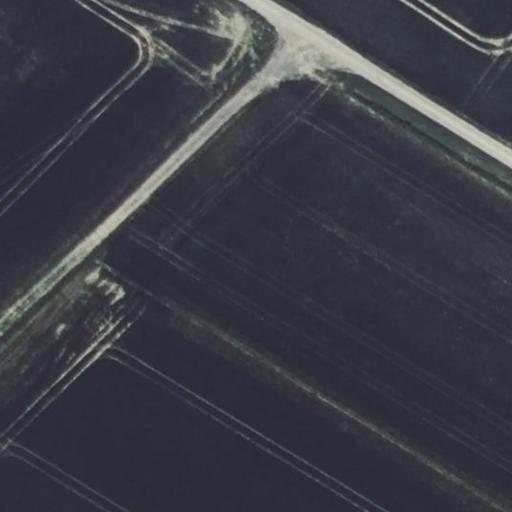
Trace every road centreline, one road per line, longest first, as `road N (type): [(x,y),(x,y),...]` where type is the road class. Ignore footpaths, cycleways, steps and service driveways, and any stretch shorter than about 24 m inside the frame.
road 1 (track): [(0,345),(306,43)]
road 2 (track): [(236,0),(511,169)]
